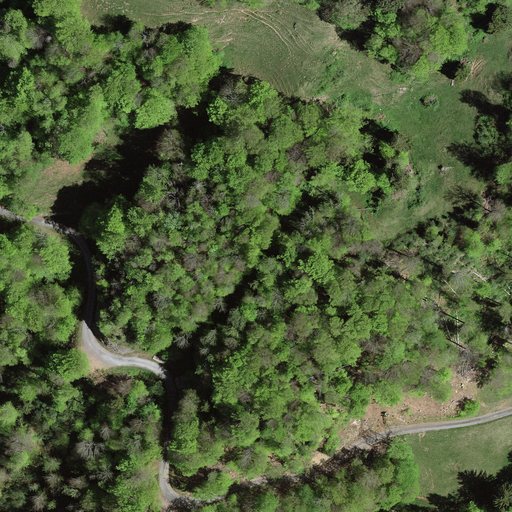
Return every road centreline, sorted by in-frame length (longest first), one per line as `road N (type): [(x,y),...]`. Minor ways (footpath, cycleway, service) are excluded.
road 1 (track): [(161,467),(167,490),(194,503),(264,478),(312,474),(395,432),(511,410)]
road 2 (track): [(0,209),(64,228),(84,249),(90,346),(101,359),(151,366),(166,387),(161,467)]
